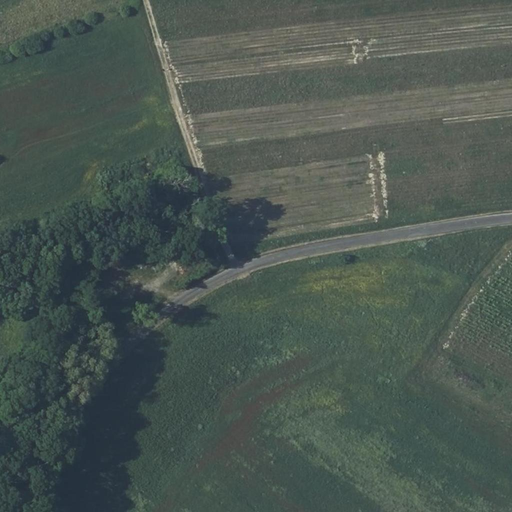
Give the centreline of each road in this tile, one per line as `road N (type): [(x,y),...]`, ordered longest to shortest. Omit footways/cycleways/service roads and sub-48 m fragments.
road 1 (unclassified): [(39,511),(74,418),(110,366),(185,299),(233,272),(304,252),(511,220)]
road 2 (track): [(233,272),(144,0)]
